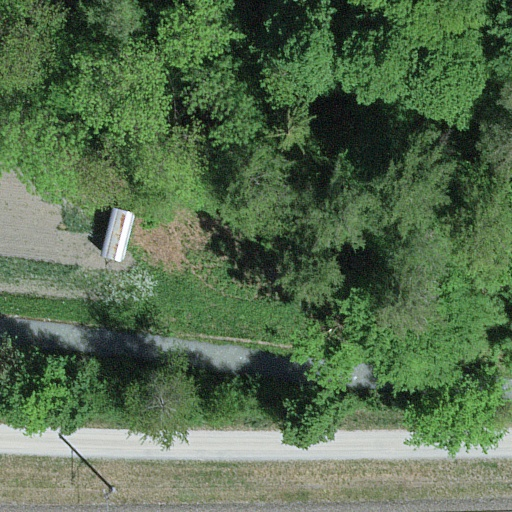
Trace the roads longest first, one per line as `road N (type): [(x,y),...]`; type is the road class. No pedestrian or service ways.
road 1 (track): [(511,447),(0,441)]
road 2 (track): [(511,14),(427,25),(352,0)]
